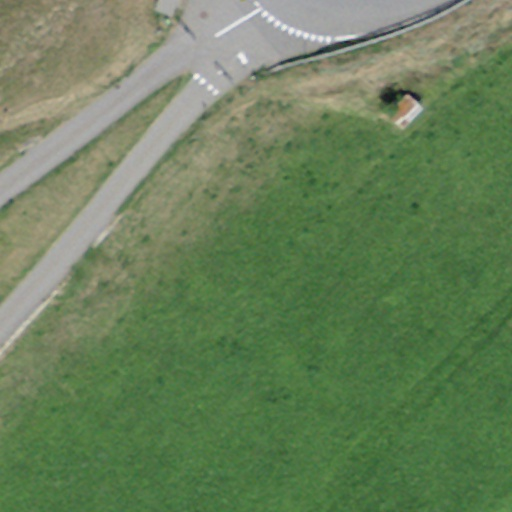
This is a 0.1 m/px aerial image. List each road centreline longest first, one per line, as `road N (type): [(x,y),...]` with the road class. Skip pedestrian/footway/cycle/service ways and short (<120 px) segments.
road 1 (residential): [(226,25),(208,84),(0,333)]
road 2 (residential): [(0,186),(226,25)]
